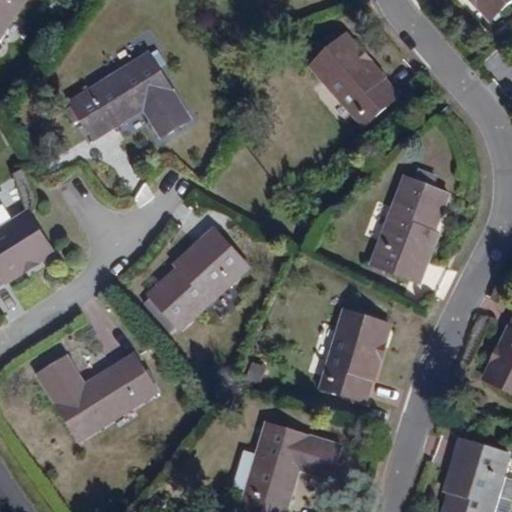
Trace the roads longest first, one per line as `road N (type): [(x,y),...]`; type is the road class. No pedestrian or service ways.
road 1 (residential): [(389,511),(436,368),(505,225),(511,194),(503,141),(484,106),(390,0)]
road 2 (residential): [(0,352),(139,258),(184,201)]
